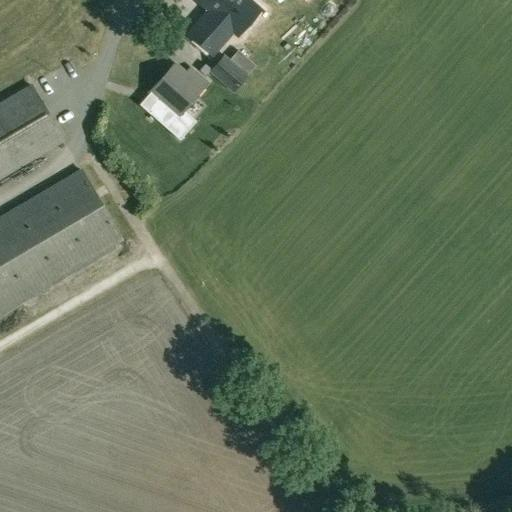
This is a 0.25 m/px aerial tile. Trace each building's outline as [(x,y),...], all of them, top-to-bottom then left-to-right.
[(259,9),(248,0),(199,0),(210,9),(189,32),(212,53),(233,29),(237,33),(259,9)] [(227,62),(222,58),(211,71),(234,90),(247,74),(229,59),(227,62)] [(150,91),(178,115),(206,83),(190,68),(184,74),(174,65),(150,91)] [(0,178),(64,141),(31,83),(0,101),(0,178)] [(0,312),(123,240),(82,170),(0,218),(0,312)]
